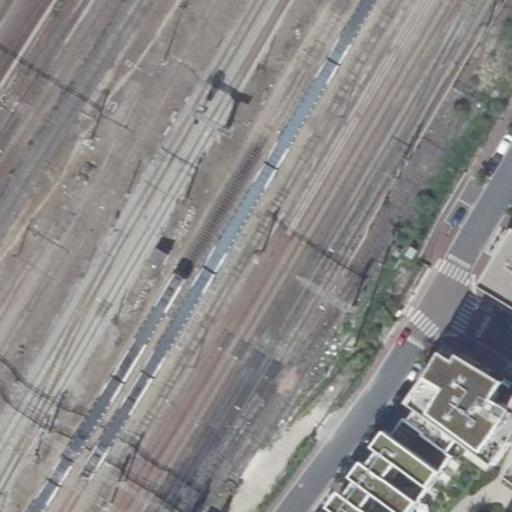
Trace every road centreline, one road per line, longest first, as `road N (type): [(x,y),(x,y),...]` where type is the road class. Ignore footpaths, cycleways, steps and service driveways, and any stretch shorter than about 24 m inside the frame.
road 1 (residential): [(293,511),(439,305)]
road 2 (residential): [(439,305),(451,270),(511,175)]
